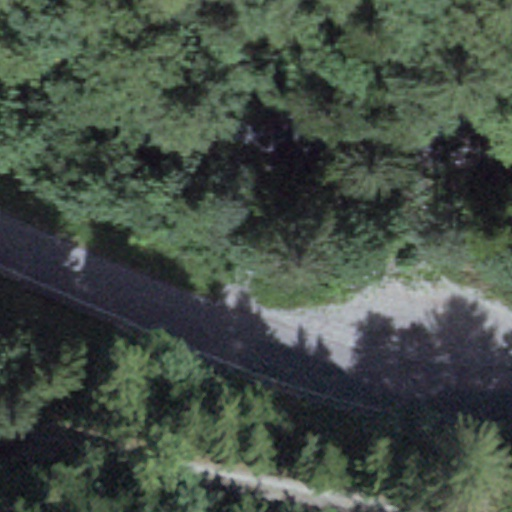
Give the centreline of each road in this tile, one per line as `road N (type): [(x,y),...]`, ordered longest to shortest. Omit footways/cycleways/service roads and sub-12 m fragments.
road 1 (tertiary): [(0,236),(96,284),(343,370),(511,393)]
road 2 (track): [(0,429),(393,511)]
